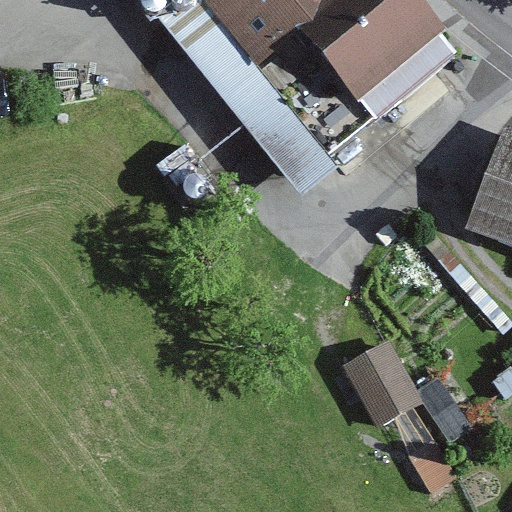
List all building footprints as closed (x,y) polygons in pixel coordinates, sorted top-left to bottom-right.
[(330,172),(193,0),(134,0),(302,211),(338,182),(330,172)] [(193,0),(247,66),(329,0),(193,0)] [(329,0),(247,66),(330,172),(463,68),(409,0),(329,0)] [(143,34),(145,37),(148,40),(152,41),(155,42),(159,41),(162,39),(165,36),(166,32),(166,28),(165,25),(163,22),(160,19),(156,18),(152,18),(148,20),(145,23),(143,26),(143,30),(143,34)] [(511,127),(505,125),(466,231),(511,247),(511,127)] [(504,333),(511,326),(511,320),(433,231),(422,241),(504,333)] [(425,400),(392,340),(346,366),(380,425),(425,400)]
